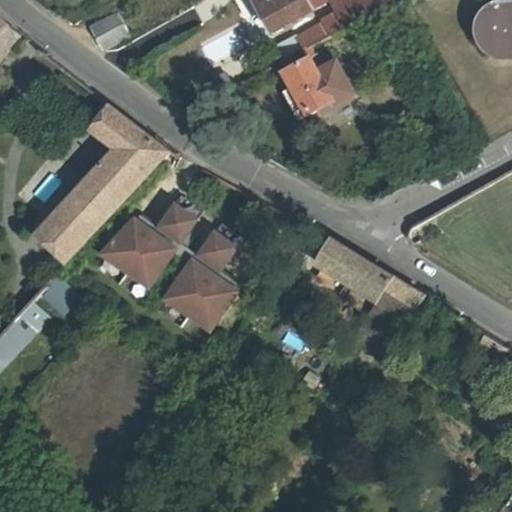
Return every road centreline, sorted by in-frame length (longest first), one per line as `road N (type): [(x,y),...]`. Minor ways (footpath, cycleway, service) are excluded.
road 1 (residential): [(367,237),(236,172),(8,0)]
road 2 (residential): [(511,336),(367,237)]
road 3 (residential): [(367,237),(511,154)]
